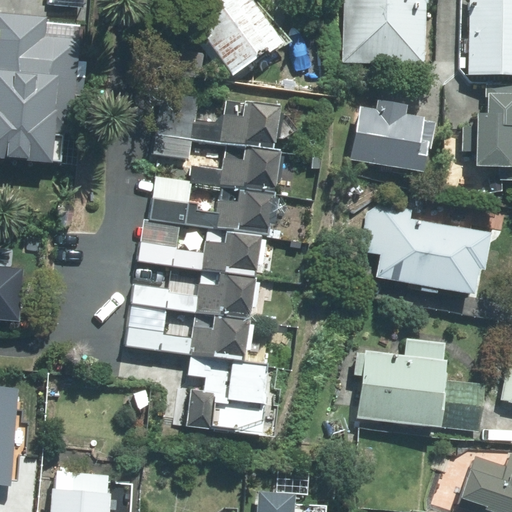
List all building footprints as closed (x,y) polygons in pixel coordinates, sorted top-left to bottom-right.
[(275,43),(243,0),(169,0),(226,77),(275,43)] [(339,0),(337,62),(419,64),(420,0),(339,0)] [(511,0),(464,0),(463,75),(511,75),(511,0)] [(43,16),(0,13),(0,111),(70,117),(75,39),(41,37),(43,16)] [(319,69),(290,65),(286,89),(316,93),(319,69)] [(511,85),(483,86),(483,114),(469,114),(469,128),(458,129),(458,152),(469,152),(469,167),(484,167),(484,181),(511,180),(511,85)] [(371,101),(369,110),(353,107),(344,160),(415,172),(424,119),(398,115),(399,106),(371,101)] [(236,102),(234,117),(219,115),(215,142),(267,147),(272,106),(236,102)] [(237,149),(235,160),(220,158),(216,185),(266,190),(270,153),(237,149)] [(231,190),(229,201),(213,199),(210,226),(260,231),(264,194),(231,190)] [(483,234),(404,222),(406,210),(365,203),(357,251),(375,254),(370,278),(467,295),(471,269),(476,270),(483,234)] [(218,233),(216,244),(201,242),(197,269),(247,275),(251,237),(218,233)] [(511,325),(511,272),(511,273),(503,325),(511,325)] [(213,274),(212,285),(196,284),(193,311),(242,316),(247,278),(213,274)] [(206,316),(205,328),(189,326),(186,353),(235,358),(240,320),(206,316)] [(440,360),(436,360),(438,343),(401,338),(399,355),(359,350),(350,418),(431,428),(440,360)] [(511,355),(505,355),(497,401),(511,404),(511,355)] [(198,392),(184,390),(179,426),(250,434),(259,367),(186,358),(184,376),(199,378),(198,392)] [(499,468),(471,458),(455,500),(486,511),(511,511),(511,453),(506,451),(499,468)] [(104,476),(50,471),(48,489),(45,489),(42,511),(103,511),(105,495),(102,494),(104,476)] [(287,511),(289,494),(254,491),(252,511),(287,511)]
